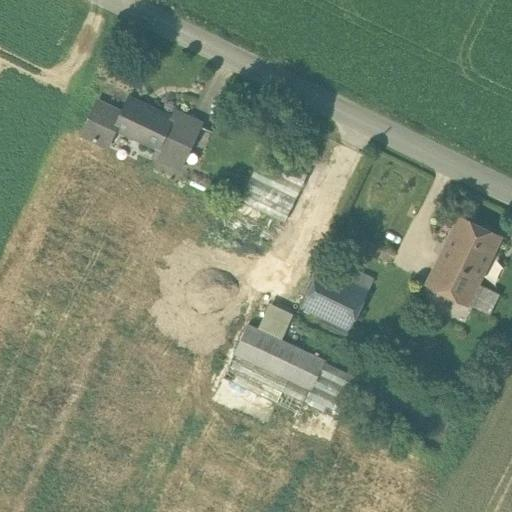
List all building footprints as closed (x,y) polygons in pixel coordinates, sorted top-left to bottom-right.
[(200,125),(175,113),(172,119),(128,98),(121,113),(99,102),(83,135),(107,146),(115,129),(158,149),(155,155),(180,167),(200,125)] [(234,213),(72,135),(0,286),(0,511),(421,511),(443,468),(340,419),(360,379),(324,362),(311,390),(235,354),(249,325),(262,296),(240,286),(273,217),(284,223),(307,175),(263,153),(234,213)] [(500,238),(460,218),(428,284),(468,304),(478,284),(500,238)] [(350,280),(321,266),(301,308),(334,324),(349,331),(369,290),(350,280)] [(374,280),(355,271),(350,280),(369,290),(374,280)] [(500,295),(478,284),(468,304),(490,314),(500,295)] [(269,303),(258,329),(281,340),(293,314),(269,303)] [(349,331),(334,324),(330,333),(345,340),(349,331)] [(258,329),(249,325),(235,354),(311,390),(324,362),(325,361),(281,340),(258,329)] [(378,375),(357,413),(440,450),(458,409),(378,375)]
